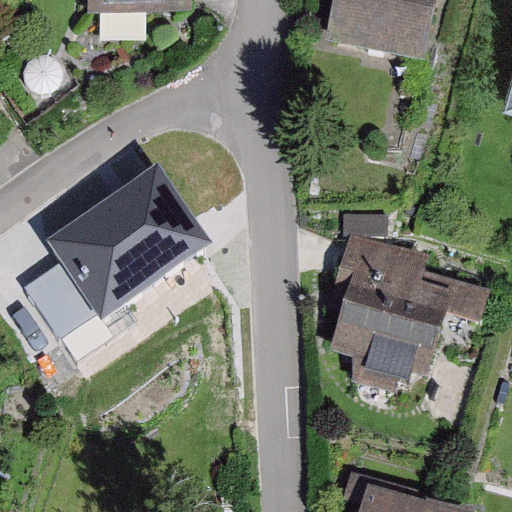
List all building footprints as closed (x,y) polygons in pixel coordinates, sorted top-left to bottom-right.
[(204,0),(93,0),(93,18),(204,20),(204,0)] [(409,96),(429,1),(423,0),(326,0),(311,76),(409,96)] [(511,23),(486,127),(511,137),(511,162),(506,176),(511,177),(511,23)] [(0,318),(4,325),(48,296),(104,382),(209,314),(151,225),(88,266),(72,242),(0,288),(0,318)] [(415,301),(419,290),(342,267),(327,311),(342,316),(320,381),(358,391),(352,400),(394,414),(398,401),(412,406),(443,346),(468,353),(481,321),(415,301)] [(382,511),(342,500),(338,511),(382,511)]
